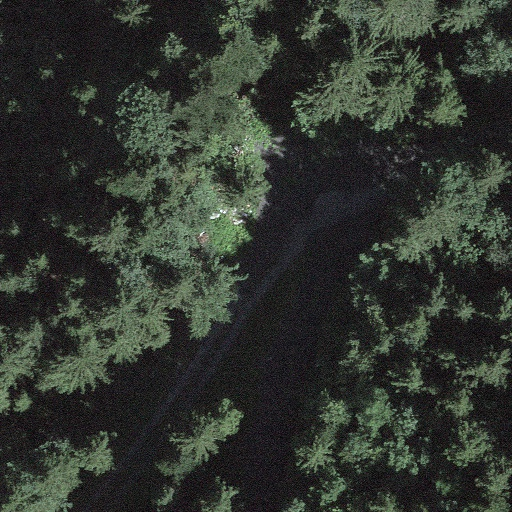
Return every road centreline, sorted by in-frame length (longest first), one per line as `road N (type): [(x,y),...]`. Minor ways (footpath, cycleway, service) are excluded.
road 1 (track): [(94,511),(264,282),(324,225),(511,127)]
road 2 (track): [(324,225),(261,511)]
